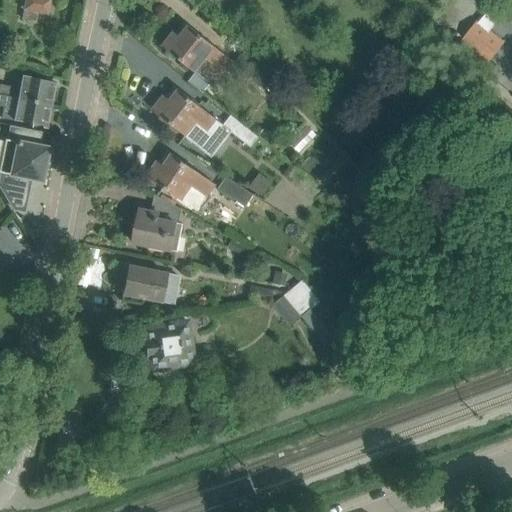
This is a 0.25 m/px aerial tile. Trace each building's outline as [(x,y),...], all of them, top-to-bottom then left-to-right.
[(50,0),(25,0),(22,20),(36,23),(38,13),(47,15),(50,0)] [(477,22),(474,25),(462,41),(488,61),(503,42),(477,22)] [(162,46),(178,59),(191,69),(202,56),(221,71),(230,59),(184,23),(176,34),(173,32),(162,46)] [(243,54),(234,62),(229,68),(242,79),(250,77),(264,91),(267,89),(272,94),(278,89),(272,83),(243,54)] [(202,93),(211,83),(196,71),(187,81),(202,93)] [(0,84),(0,94),(50,104),(54,82),(22,76),(19,94),(10,92),(11,87),(1,85),(0,84)] [(163,95),(152,110),(168,122),(183,134),(187,137),(198,123),(212,134),(220,123),(190,99),(174,86),(166,97),(163,95)] [(0,106),(3,107),(1,118),(13,120),(45,127),(50,104),(0,94),(0,106)] [(223,126),(240,139),(251,147),(258,137),(230,116),(223,126)] [(0,190),(12,210),(24,212),(31,180),(43,183),(50,147),(38,143),(41,132),(9,125),(0,168),(0,190)] [(147,176),(163,187),(178,197),(188,183),(207,196),(215,184),(167,151),(159,163),(157,161),(147,176)] [(246,206),(254,195),(227,178),(220,188),(246,206)] [(133,243),(153,247),(177,252),(182,223),(159,219),(160,214),(140,209),(133,243)] [(247,248),(232,239),(227,249),(235,253),(239,257),(236,269),(248,271),(251,256),(247,248)] [(353,240),(347,244),(356,255),(362,251),(353,240)] [(122,300),(141,304),(142,298),(161,301),(166,273),(128,266),(122,300)] [(275,271),(272,284),(284,287),(288,274),(275,271)] [(301,279),(292,287),(311,310),(320,302),(301,279)] [(281,296),(281,291),(250,286),(249,297),(263,300),(281,296)] [(311,310),(292,287),(283,295),(302,317),(311,310)] [(272,304),(278,311),(291,326),(302,317),(283,295),(272,304)] [(318,319),(309,327),(313,332),(324,345),(334,338),(322,324),(318,319)] [(188,322),(165,325),(145,327),(151,369),(193,364),(188,322)]
